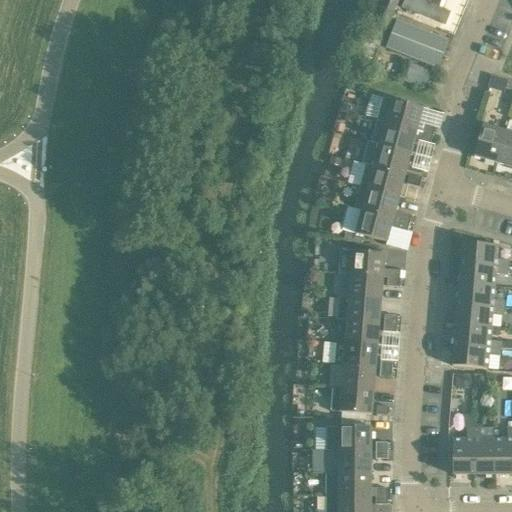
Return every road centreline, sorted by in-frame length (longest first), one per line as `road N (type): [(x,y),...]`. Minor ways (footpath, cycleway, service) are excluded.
road 1 (residential): [(419,511),(410,493),(414,368),(426,246),(443,186)]
road 2 (unclassified): [(20,511),(35,197)]
road 3 (unclassified): [(443,186),(462,113),(451,91),(487,0)]
road 4 (unclassified): [(0,153),(39,129),(67,0)]
